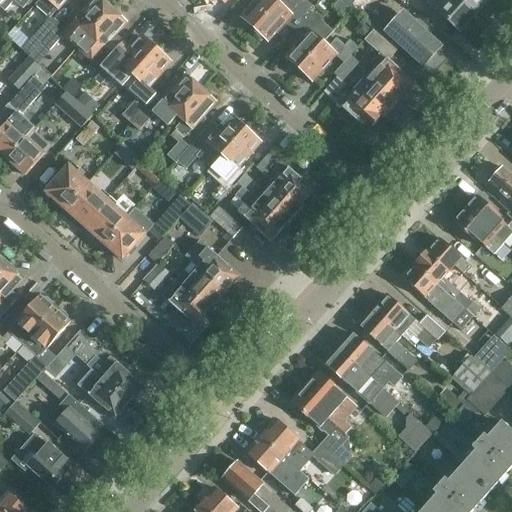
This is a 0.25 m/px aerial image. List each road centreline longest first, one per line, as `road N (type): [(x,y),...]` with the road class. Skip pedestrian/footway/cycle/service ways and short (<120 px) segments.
road 1 (residential): [(392,213),(150,0)]
road 2 (residential): [(217,411),(0,214)]
road 3 (residential): [(217,411),(392,213)]
road 4 (residential): [(392,213),(511,76)]
road 5 (residential): [(126,511),(217,411)]
